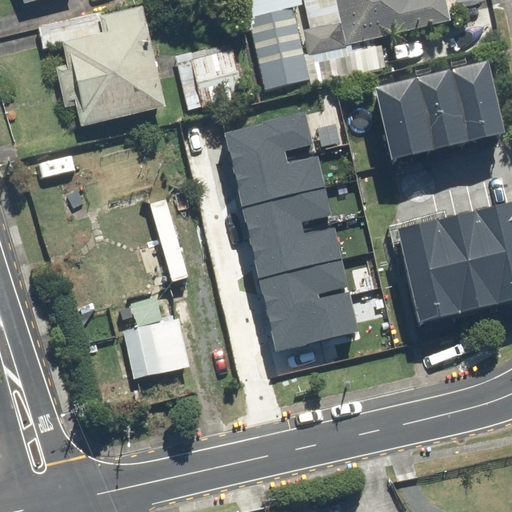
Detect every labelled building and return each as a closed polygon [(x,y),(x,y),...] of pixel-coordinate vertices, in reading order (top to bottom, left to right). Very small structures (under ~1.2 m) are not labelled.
[(19,0),(22,9),(56,0),(19,0)] [(300,0),(244,0),(266,94),(309,84),(292,11),(303,8),(300,0)] [(307,60),(312,59),(314,68),(353,61),(351,49),(449,29),(443,0),(334,0),(335,2),(297,10),(307,60)] [(165,111),(143,13),(103,22),(101,12),(37,27),(42,50),(60,46),(65,70),(54,73),(64,115),(77,112),(81,130),(165,111)] [(230,42),(174,55),(189,115),(245,101),(230,42)] [(393,162),(505,134),(487,64),(375,92),(393,162)] [(307,114),(228,132),(279,349),(358,330),(307,114)] [(338,121),(317,126),(325,162),(347,157),(338,121)] [(380,127),(352,135),(366,190),(394,183),(380,127)] [(100,241),(89,244),(108,317),(179,298),(169,261),(193,254),(176,185),(91,206),(100,241)] [(511,204),(399,228),(419,321),(511,301),(511,204)] [(188,371),(175,321),(122,334),(134,384),(188,371)]
